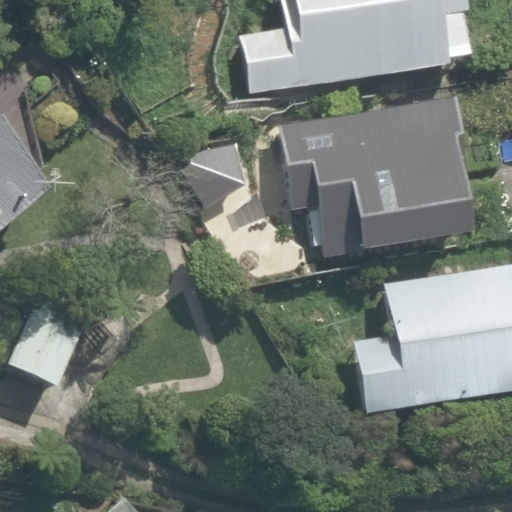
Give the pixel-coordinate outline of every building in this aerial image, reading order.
[(233,37),(241,98),(425,74),(426,78),(455,74),(448,21),(453,20),(450,0),(270,0),(274,31),(233,37)] [(291,130),(314,266),(464,241),(440,104),(291,130)] [(243,161),(275,151),(269,129),(236,139),(243,161)] [(0,226),(32,198),(0,131),(0,226)] [(331,344),(342,419),(511,394),(511,263),(374,284),(381,337),(331,344)] [(0,364),(0,370),(46,392),(81,315),(32,293),(0,364)] [(0,500),(0,508),(4,511),(56,511),(59,509),(20,477),(0,500)] [(99,511),(126,511),(115,499),(99,511)]
